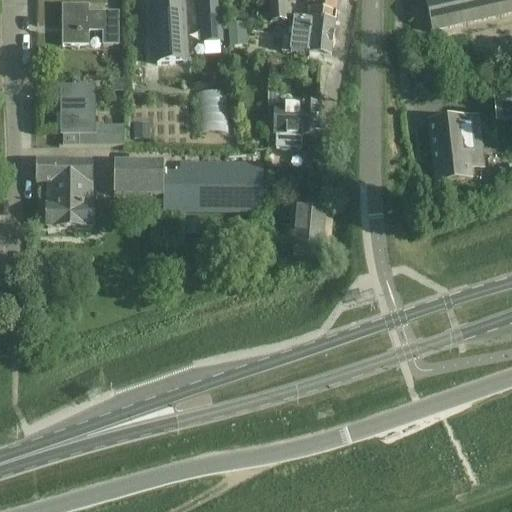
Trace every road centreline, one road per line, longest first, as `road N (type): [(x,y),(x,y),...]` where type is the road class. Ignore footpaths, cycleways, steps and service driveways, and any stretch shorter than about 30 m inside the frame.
road 1 (secondary): [(511,281),(121,414),(13,459)]
road 2 (secondary): [(13,459),(251,402),(511,316)]
road 3 (unclassified): [(21,511),(176,468),(355,435),(511,376)]
road 4 (residential): [(12,339),(14,0)]
road 5 (residential): [(375,216),(372,0)]
road 6 (residential): [(347,0),(320,196)]
